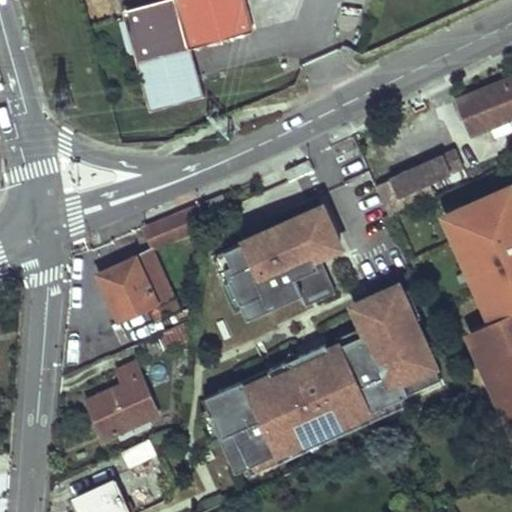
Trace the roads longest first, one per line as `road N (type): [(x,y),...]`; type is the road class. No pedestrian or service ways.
road 1 (residential): [(511,23),(181,179)]
road 2 (tertiary): [(31,511),(47,296),(44,230)]
road 3 (residential): [(181,179),(65,144),(22,121)]
road 4 (residential): [(181,179),(44,230)]
